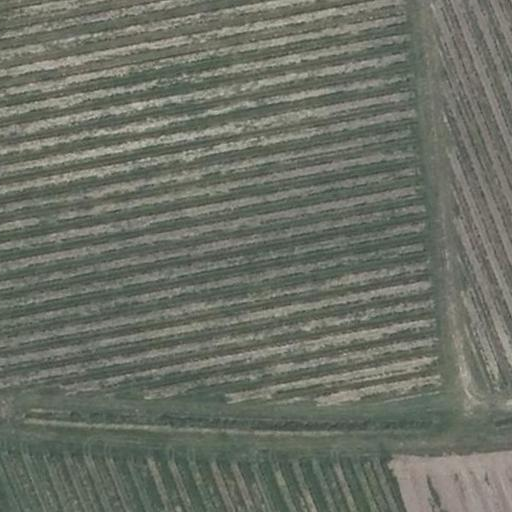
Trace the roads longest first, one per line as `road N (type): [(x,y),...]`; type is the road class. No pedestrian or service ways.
road 1 (track): [(0,422),(317,434),(511,417)]
road 2 (track): [(425,0),(467,421)]
